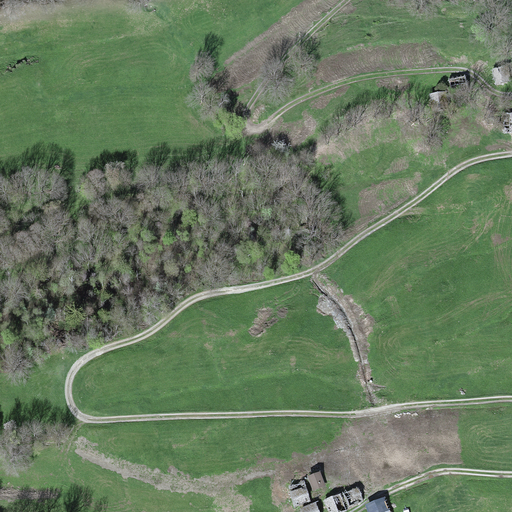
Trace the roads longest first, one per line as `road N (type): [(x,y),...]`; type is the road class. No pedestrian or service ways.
road 1 (track): [(511,399),(336,415),(95,419),(74,411),(68,382),(82,361),(128,345),(196,297),(312,271),(452,171),(511,153)]
road 2 (track): [(354,511),(436,472),(511,474)]
